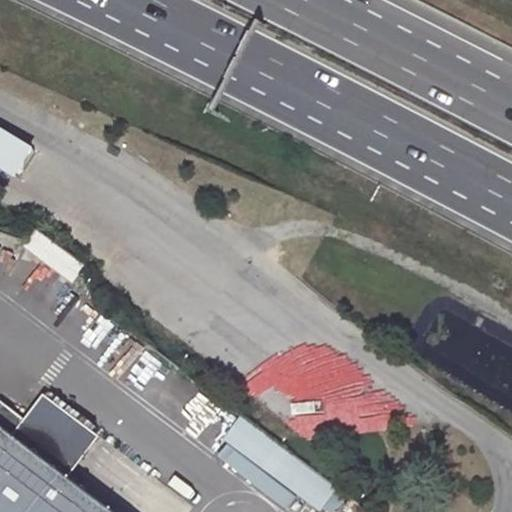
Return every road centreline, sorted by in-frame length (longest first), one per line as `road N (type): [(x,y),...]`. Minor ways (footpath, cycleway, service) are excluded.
road 1 (motorway): [(128,0),(511,195)]
road 2 (unknown): [(252,511),(117,385),(0,301)]
road 3 (motorway): [(511,114),(287,0)]
